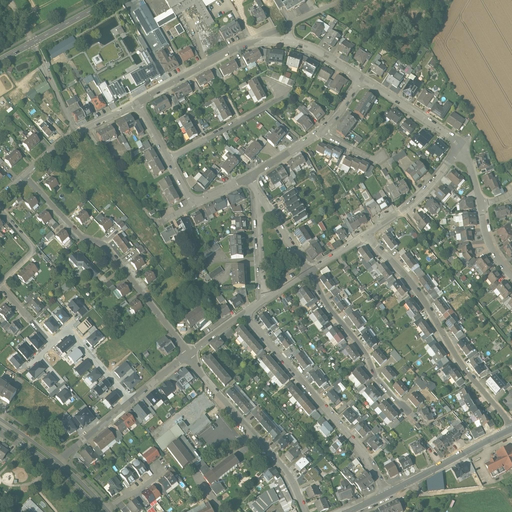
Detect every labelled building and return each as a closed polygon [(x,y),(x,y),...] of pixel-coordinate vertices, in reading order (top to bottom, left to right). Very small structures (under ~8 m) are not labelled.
[(172,0),(167,3),(171,10),(187,0),(172,0)] [(200,0),(187,0),(171,10),(175,17),(195,5),(207,27),(214,23),(205,7),(200,0)] [(272,0),(279,10),(284,8),(282,4),(279,0),(272,0)] [(289,0),(282,4),(284,8),(287,13),(305,2),(304,0),(289,0)] [(136,18),(149,11),(146,6),(133,12),(136,18)] [(255,12),(251,15),(256,25),(266,19),(265,18),(265,17),(263,14),(263,15),(260,9),(260,10),(261,11),(256,14),(255,12)] [(171,10),(154,20),(159,29),(176,19),(175,17),(171,10)] [(153,33),(159,29),(154,20),(149,11),(136,18),(146,36),(153,33)] [(319,20),(316,24),(324,29),(324,30),(327,32),(330,28),(319,20)] [(235,21),(219,31),(224,41),(232,36),(232,37),(235,35),(234,35),(241,31),(235,21)] [(324,29),(316,24),(312,30),(313,31),(312,33),(318,38),(324,30),(324,29)] [(330,28),(327,32),(329,34),(330,34),(331,31),(332,31),(335,26),(332,24),(330,28)] [(180,25),(174,28),(179,36),(184,33),(180,25)] [(174,28),(169,31),(173,38),(179,36),(174,28)] [(159,29),(153,33),(161,48),(168,45),(163,36),(159,29)] [(332,31),(331,31),(330,34),(329,34),(324,42),(333,48),(340,37),(332,31)] [(48,51),(52,59),(77,45),(72,37),(48,51)] [(150,53),(143,41),(140,43),(145,52),(145,51),(146,53),(149,52),(150,53)] [(345,42),(344,42),(342,46),(338,51),(347,57),(353,48),(345,42)] [(189,48),(178,54),(183,63),(193,57),(189,48)] [(365,52),(360,49),(353,59),(357,62),(358,61),(363,65),(366,60),(368,56),(365,54),(366,53),(365,52)] [(256,50),(249,54),(253,62),(257,60),(260,58),(257,52),(256,50)] [(261,50),(257,52),(260,58),(265,56),(265,50),(261,50)] [(269,50),(268,60),(273,61),(273,62),(281,63),(282,51),(269,50)] [(140,55),(147,68),(153,64),(146,53),(145,51),(145,52),(140,55)] [(173,57),(167,61),(164,55),(165,55),(163,52),(156,56),(166,73),(178,66),(173,57)] [(287,61),(288,61),(286,66),(293,68),(293,67),(296,68),(296,69),(297,69),(299,61),(301,56),(289,52),(287,61)] [(249,54),(242,58),(246,66),(249,64),(250,64),(253,62),(249,54)] [(92,59),(96,66),(102,62),(98,55),(92,59)] [(313,62),(307,59),(305,64),(304,66),(305,66),(303,70),(311,75),(317,65),(312,62),(313,62)] [(237,69),(233,61),(225,65),(230,74),(234,71),(237,69)] [(386,69),(377,63),(374,66),(371,71),(380,77),(386,69)] [(140,71),(130,76),(131,78),(137,88),(144,84),(145,85),(145,86),(149,84),(148,82),(150,81),(151,83),(161,77),(153,64),(147,68),(140,71)] [(225,65),(218,69),(222,77),(226,75),(226,76),(230,74),(225,65)] [(318,75),(327,80),(328,79),(332,72),(323,67),(318,75)] [(123,78),(125,82),(131,78),(130,76),(140,71),(139,69),(123,78)] [(209,72),(201,76),(206,84),(210,82),(213,80),(209,72)] [(403,79),(397,75),(397,74),(394,72),(393,72),(390,76),(387,80),(393,84),(392,85),(397,88),(403,79)] [(346,81),(337,75),(333,83),(333,82),(330,87),(337,92),(342,84),(344,85),(346,81)] [(91,76),(84,79),(85,80),(84,81),(86,85),(94,81),(91,76)] [(206,84),(201,76),(194,80),(198,88),(202,86),(206,84)] [(86,85),(84,81),(85,80),(84,79),(83,77),(78,80),(90,102),(99,97),(97,94),(93,97),(86,85)] [(114,102),(126,95),(123,90),(127,87),(130,93),(138,89),(137,88),(131,78),(125,82),(118,86),(117,85),(116,84),(108,88),(107,89),(114,102)] [(413,82),(411,81),(407,86),(403,92),(412,98),(420,87),(419,86),(421,84),(422,84),(415,79),(413,82)] [(247,84),(250,91),(258,86),(255,80),(247,84)] [(47,82),(27,92),(31,100),(51,90),(47,82)] [(104,83),(97,87),(108,106),(114,102),(107,89),(108,88),(104,83)] [(186,85),(179,89),(183,97),(188,95),(187,94),(190,92),(187,87),(186,85)] [(250,91),(254,97),(261,92),(258,86),(250,91)] [(179,89),(171,93),(175,99),(176,102),(184,98),(183,97),(179,89)] [(432,95),(425,90),(417,101),(425,107),(427,104),(427,103),(432,95)] [(261,92),(254,97),(257,103),(264,98),(261,92)] [(366,94),(353,113),(361,118),(364,114),(365,115),(372,104),(371,103),(374,99),(366,94)] [(79,95),(73,98),(76,103),(78,102),(82,99),(79,95)] [(99,97),(90,102),(96,113),(105,108),(99,97)] [(163,97),(158,100),(158,101),(150,106),(152,111),(153,110),(156,115),(163,110),(164,111),(169,108),(168,105),(163,97)] [(73,98),(66,102),(69,107),(76,103),(73,98)] [(220,99),(212,103),(216,110),(223,106),(220,99)] [(431,105),(429,109),(431,111),(436,104),(438,101),(436,99),(431,105)] [(442,109),(436,104),(431,111),(430,112),(442,120),(452,106),(447,102),(442,109)] [(81,109),(80,110),(85,119),(92,115),(86,106),(81,109)] [(223,106),(216,110),(219,116),(227,111),(223,106)] [(315,106),(308,112),(309,114),(316,122),(323,115),(315,106)] [(80,110),(72,114),(77,124),(85,119),(80,110)] [(390,112),(386,118),(387,117),(395,124),(402,117),(401,117),(393,110),(390,112)] [(227,111),(219,116),(222,122),(230,117),(227,111)] [(304,118),(303,116),(296,123),(304,132),(312,126),(304,118)] [(356,123),(347,116),(341,124),(350,131),(356,123)] [(464,121),(460,118),(459,120),(452,116),(447,123),(458,131),(463,125),(465,121),(464,121)] [(130,117),(123,121),(127,130),(131,128),(132,129),(133,128),(135,127),(134,124),(130,117)] [(180,121),(178,122),(182,128),(189,124),(186,118),(180,121)] [(406,121),(403,125),(402,126),(401,127),(406,132),(407,131),(410,133),(409,134),(409,135),(416,127),(407,120),(406,121)] [(127,130),(123,121),(116,125),(121,135),(122,135),(125,133),(124,132),(127,130)] [(142,133),(137,123),(137,122),(134,124),(135,127),(133,128),(137,136),(143,133),(142,133)] [(189,124),(182,128),(185,134),(192,130),(189,124)] [(350,131),(341,124),(335,132),(343,139),(350,131)] [(47,125),(42,130),(48,138),(54,132),(47,125)] [(280,126),(277,129),(283,135),(287,131),(280,126)] [(110,127),(96,135),(102,145),(116,137),(110,127)] [(283,135),(277,129),(274,132),(271,135),(278,141),(283,135)] [(192,130),(185,134),(188,140),(196,136),(192,130)] [(418,137),(415,140),(416,139),(419,142),(418,143),(423,147),(431,138),(423,131),(418,137)] [(278,141),(271,135),(268,138),(269,139),(266,142),(273,148),(278,141)] [(28,140),(34,148),(39,143),(33,136),(28,140)] [(362,140),(356,136),(352,141),(358,145),(362,140)] [(265,143),(259,138),(257,140),(263,146),(265,143)] [(28,140),(23,145),(29,152),(34,148),(28,140)] [(263,146),(257,140),(255,143),(261,148),(263,146)] [(433,147),(430,150),(431,151),(432,149),(435,152),(434,153),(439,157),(447,148),(439,141),(433,147)] [(254,143),(251,146),(248,149),(255,155),(260,149),(254,143)] [(147,145),(141,148),(137,150),(139,154),(149,149),(148,148),(147,145)] [(318,145),(314,153),(322,156),(322,155),(325,148),(318,145)] [(325,148),(322,155),(326,157),(324,160),(328,162),(330,157),(333,151),(326,147),(325,148)] [(255,155),(248,149),(245,152),(240,148),(236,152),(238,153),(242,157),(243,156),(249,161),(249,162),(255,155)] [(236,156),(228,149),(225,151),(227,153),(231,157),(230,158),(237,164),(240,160),(236,156)] [(333,151),(330,157),(337,161),(340,156),(341,153),(334,149),(333,151)] [(152,151),(143,156),(148,165),(157,160),(152,151)] [(403,151),(391,158),(395,164),(406,157),(403,151)] [(10,157),(17,164),(22,159),(15,152),(10,157)] [(68,163),(76,170),(86,159),(79,152),(68,163)] [(485,155),(475,158),(479,170),(485,169),(489,168),(489,167),(485,155)] [(126,161),(123,156),(110,163),(113,168),(126,161)] [(249,161),(243,156),(242,157),(243,157),(240,160),(246,165),(249,161)] [(300,156),(293,161),(298,168),(304,164),(301,158),(300,156)] [(10,157),(5,162),(11,169),(17,164),(10,157)] [(237,164),(230,158),(228,161),(227,160),(227,161),(225,163),(232,170),(237,164)] [(391,158),(386,162),(391,169),(396,166),(395,164),(391,158)] [(345,159),(341,166),(348,170),(349,169),(352,162),(345,159)] [(157,160),(148,165),(151,171),(161,166),(157,160)] [(293,161),(286,165),(287,167),(291,172),(298,168),(293,161)] [(352,162),(349,169),(356,172),(357,171),(360,165),(353,161),(352,162)] [(225,163),(222,167),(219,170),(226,176),(232,170),(225,163)] [(368,167),(361,163),(360,165),(357,171),(364,175),(368,167)] [(427,172),(419,163),(416,166),(415,165),(408,171),(409,172),(406,175),(414,184),(420,179),(419,179),(421,177),(421,178),(427,172)] [(164,172),(161,166),(151,171),(154,177),(164,172)] [(219,171),(212,166),(210,168),(217,174),(219,171)] [(368,167),(364,175),(363,177),(367,179),(372,176),(370,173),(372,169),(368,167)] [(217,174),(210,168),(208,171),(214,177),(217,174)] [(281,168),(274,173),(279,181),(283,179),(283,180),(286,178),(281,168)] [(453,171),(447,178),(452,182),(456,186),(456,185),(460,181),(461,181),(463,180),(462,178),(461,177),(460,177),(453,171)] [(207,172),(204,175),(201,178),(208,184),(214,178),(207,172)] [(274,173),(266,177),(268,180),(270,183),(272,187),(272,186),(272,185),(275,183),(276,184),(279,182),(280,182),(279,181),(274,173)] [(491,174),(483,177),(484,181),(483,182),(484,184),(485,184),(487,186),(485,187),(486,187),(487,188),(490,186),(492,191),(498,189),(494,180),(493,180),(491,174)] [(196,184),(190,177),(185,181),(189,190),(194,186),(196,184)] [(51,178),(47,182),(48,183),(45,186),(51,192),(58,185),(51,178)] [(208,184),(201,178),(198,181),(199,182),(196,184),(203,190),(208,184)] [(173,188),(168,179),(158,184),(163,193),(173,188)] [(402,182),(398,185),(395,186),(394,187),(400,197),(401,197),(404,195),(408,192),(406,188),(404,186),(404,185),(402,182)] [(452,182),(447,188),(450,191),(452,192),(458,186),(456,185),(456,186),(452,182)] [(447,188),(444,185),(442,187),(448,193),(450,191),(447,188)] [(394,187),(390,189),(389,188),(384,191),(391,202),(400,197),(394,187)] [(441,187),(435,195),(442,201),(448,193),(442,187),(441,187)] [(173,188),(163,193),(170,205),(179,200),(173,188)] [(498,189),(492,191),(495,197),(501,194),(498,189)] [(239,191),(227,197),(231,206),(243,200),(239,191)] [(292,193),(281,200),(284,205),(294,198),(295,197),(292,193)] [(464,197),(458,203),(460,205),(464,201),(467,201),(464,197)] [(31,198),(24,204),(30,211),(37,204),(31,198)] [(284,205),(283,206),(286,211),(296,204),(297,203),(294,198),(284,205)] [(221,199),(212,204),(216,213),(225,208),(222,202),(221,199)] [(441,204),(435,199),(432,202),(438,207),(441,204)] [(430,200),(427,204),(427,205),(425,208),(432,215),(433,214),(434,214),(436,212),(436,211),(438,208),(438,207),(432,202),(430,200)] [(467,201),(464,201),(460,205),(461,210),(473,209),(472,205),(471,200),(467,201)] [(384,205),(382,201),(374,205),(379,213),(387,209),(386,208),(384,205)] [(212,204),(202,208),(204,212),(206,217),(207,217),(206,215),(209,214),(210,215),(216,213),(212,204)] [(286,211),(285,211),(288,216),(289,216),(299,209),(296,204),(286,211)] [(374,205),(374,204),(366,209),(365,210),(370,217),(371,219),(379,213),(374,205)] [(370,217),(365,210),(366,209),(364,206),(361,208),(363,211),(367,219),(370,217)] [(505,208),(503,208),(499,209),(498,208),(496,209),(495,211),(497,218),(510,215),(508,207),(505,207),(505,208)] [(299,209),(289,216),(292,221),(302,214),(303,213),(300,208),(299,209)] [(82,211),(78,215),(79,216),(76,219),(81,225),(88,219),(82,211)] [(367,219),(363,211),(359,213),(360,216),(361,216),(364,221),(367,219)] [(45,212),(37,219),(40,222),(41,222),(44,225),(51,218),(45,212)] [(198,214),(194,216),(193,215),(189,217),(194,226),(202,222),(199,216),(197,213),(198,214)] [(423,215),(421,213),(420,213),(414,219),(422,229),(427,225),(428,225),(429,224),(429,222),(428,221),(427,221),(423,215)] [(292,221),(291,221),(294,227),(305,219),(302,214),(292,221)] [(360,216),(354,220),(358,227),(362,225),(366,223),(364,221),(361,216),(360,216)] [(105,218),(101,222),(102,223),(99,226),(105,232),(112,226),(105,218)] [(185,222),(184,220),(175,224),(178,230),(181,236),(182,236),(181,235),(189,231),(189,232),(190,232),(188,228),(185,222)] [(352,232),(347,224),(345,220),(342,222),(343,225),(349,234),(352,232)] [(347,224),(352,232),(355,230),(355,229),(358,227),(354,220),(347,224)] [(239,221),(234,222),(235,222),(236,226),(234,226),(234,233),(242,232),(245,232),(244,221),(239,221)] [(349,234),(343,225),(339,228),(341,230),(345,236),(349,234)] [(505,228),(497,233),(500,238),(500,239),(502,242),(503,242),(508,239),(511,236),(511,231),(509,226),(505,228)] [(170,227),(164,230),(165,232),(159,235),(164,245),(169,242),(167,239),(174,236),(172,231),(170,227)] [(310,242),(302,229),(293,235),(301,247),(307,243),(310,242)] [(341,230),(334,234),(339,242),(346,237),(345,236),(341,230)] [(63,231),(55,237),(61,244),(69,237),(63,231)] [(465,233),(461,234),(461,239),(462,243),(468,242),(472,241),(471,237),(472,237),(472,236),(471,236),(471,233),(471,232),(465,233)] [(51,233),(45,238),(48,241),(54,236),(51,233)] [(121,235),(113,241),(118,248),(126,242),(121,235)] [(388,235),(382,239),(387,245),(393,241),(389,235),(388,235)] [(232,240),(228,240),(230,260),(242,259),(240,240),(232,240)] [(393,241),(387,245),(391,251),(397,247),(393,241)] [(126,242),(118,248),(124,255),(132,249),(126,242)] [(215,244),(194,259),(197,264),(218,249),(215,244)] [(307,257),(317,251),(314,246),(310,249),(304,253),(307,257)] [(364,248),(358,253),(362,258),(368,254),(364,248)] [(466,248),(462,249),(463,256),(468,261),(468,262),(473,257),(471,255),(470,251),(469,248),(466,248)] [(317,251),(307,257),(310,262),(320,255),(317,251)] [(368,254),(362,258),(364,261),(361,263),(367,270),(371,268),(368,264),(372,260),(373,260),(368,254)] [(407,255),(401,259),(406,265),(412,260),(407,254),(407,255)] [(88,265),(82,257),(82,255),(80,255),(78,255),(74,255),(68,261),(75,269),(81,269),(90,280),(98,274),(90,264),(88,265)] [(479,260),(476,263),(480,268),(488,261),(484,256),(479,260)] [(138,257),(133,260),(134,261),(131,264),(136,271),(144,265),(138,257)] [(473,257),(468,262),(468,261),(466,263),(468,265),(470,264),(475,260),(475,259),(473,257)] [(475,260),(470,264),(472,267),(476,263),(479,260),(477,258),(475,259),(475,260)] [(412,260),(406,265),(410,271),(412,270),(416,266),(412,260)] [(492,266),(488,261),(480,268),(484,273),(487,270),(492,266)] [(31,264),(24,270),(31,277),(34,274),(33,273),(37,270),(31,264)] [(371,268),(374,272),(375,271),(375,272),(377,270),(380,268),(377,264),(376,264),(371,268)] [(380,268),(377,270),(380,275),(381,276),(388,271),(383,265),(380,268)] [(218,268),(206,277),(210,281),(222,272),(218,268)] [(242,268),(230,269),(231,289),(243,289),(242,268)] [(326,268),(320,273),(324,278),(326,276),(328,274),(330,273),(326,268)] [(24,270),(18,276),(24,283),(27,279),(28,280),(31,277),(24,270)] [(149,271),(144,274),(145,275),(142,278),(147,285),(155,279),(149,271)] [(388,271),(381,276),(385,282),(392,277),(388,271)] [(421,271),(416,275),(420,281),(426,277),(421,271)] [(496,271),(488,278),(492,284),(496,282),(501,278),(496,271)] [(324,278),(320,281),(324,286),(330,282),(326,276),(324,278)] [(420,281),(419,282),(423,288),(429,283),(432,282),(428,276),(427,276),(420,281)] [(388,285),(387,286),(389,289),(392,287),(397,284),(394,280),(388,285)] [(104,285),(108,289),(113,286),(109,281),(104,285)] [(330,282),(324,286),(329,292),(335,288),(330,282)] [(397,284),(392,287),(397,293),(403,288),(398,282),(397,284)] [(500,286),(496,289),(500,294),(509,287),(505,282),(500,286)] [(429,283),(423,288),(428,294),(428,293),(434,289),(429,283)] [(61,288),(65,292),(69,288),(65,284),(61,288)] [(124,285),(121,287),(120,286),(116,290),(121,297),(122,298),(129,292),(124,285)] [(511,290),(509,287),(500,294),(504,299),(505,299),(508,296),(511,292),(511,290)] [(403,288),(397,293),(401,298),(406,295),(407,294),(403,288)] [(112,291),(118,299),(121,297),(116,290),(115,289),(112,291)] [(307,292),(305,289),(299,293),(303,299),(309,295),(311,293),(309,291),(307,292)] [(242,299),(237,292),(234,293),(236,297),(239,301),(242,299)] [(31,294),(24,301),(26,304),(32,298),(34,297),(31,294)] [(343,294),(338,297),(342,303),(347,300),(343,294)] [(309,295),(303,299),(307,305),(312,302),(313,301),(309,295)] [(406,295),(401,298),(397,301),(399,305),(403,302),(408,298),(406,295)] [(219,296),(214,300),(218,305),(223,301),(219,296)] [(236,297),(227,302),(233,311),(242,305),(239,301),(236,297)] [(342,303),(338,297),(332,301),(336,307),(342,303)] [(504,304),(503,304),(505,306),(508,304),(511,300),(510,298),(510,299),(504,304)] [(36,300),(35,301),(30,304),(32,306),(31,308),(31,307),(30,308),(37,315),(43,308),(36,300)] [(82,308),(75,300),(68,307),(70,309),(69,310),(72,313),(72,312),(75,314),(77,312),(82,308)] [(440,300),(434,304),(438,310),(444,306),(440,300)] [(136,301),(133,303),(132,302),(128,306),(133,312),(134,314),(141,308),(136,301)] [(411,301),(405,305),(409,311),(416,307),(411,301)] [(342,303),(336,307),(341,313),(347,309),(342,303)] [(77,312),(82,318),(88,312),(83,306),(82,308),(77,312)] [(444,306),(438,310),(443,316),(449,311),(444,306)] [(224,307),(215,312),(220,319),(228,314),(224,307)] [(416,307),(409,311),(414,317),(417,314),(420,312),(416,307)] [(4,311),(3,310),(2,311),(0,312),(0,314),(6,321),(13,315),(7,308),(4,311)] [(52,313),(53,314),(59,321),(63,325),(69,320),(58,308),(52,313)] [(198,309),(183,319),(190,329),(192,327),(194,330),(197,328),(195,325),(205,318),(198,309)] [(319,312),(313,316),(317,322),(323,318),(319,312)] [(51,316),(57,323),(59,321),(53,314),(51,316)] [(354,314),(348,319),(353,325),(359,320),(354,314)] [(414,317),(412,319),(415,323),(421,319),(417,314),(414,317)] [(264,316),(260,319),(264,325),(270,321),(269,319),(266,315),(264,316)] [(314,325),(317,322),(313,316),(312,315),(309,317),(314,325)] [(55,325),(57,323),(51,316),(48,318),(50,320),(55,325)] [(448,322),(448,323),(452,320),(456,326),(460,323),(459,322),(456,317),(453,319),(453,318),(448,322)] [(205,318),(195,325),(197,328),(199,331),(198,331),(199,332),(210,325),(205,318)] [(323,318),(317,322),(321,328),(327,324),(323,318)] [(58,329),(55,325),(50,320),(44,325),(52,334),(58,329)] [(359,320),(353,325),(357,331),(363,326),(359,320)] [(456,326),(452,320),(448,323),(446,325),(450,331),(456,326)] [(81,325),(75,330),(82,337),(88,332),(92,328),(86,321),(81,325)] [(270,321),(264,325),(268,331),(270,330),(274,326),(270,321)] [(11,326),(9,328),(15,335),(22,329),(16,322),(11,326)] [(78,322),(72,326),(75,330),(81,325),(78,322)] [(317,322),(314,325),(319,331),(320,330),(322,329),(321,328),(317,322)] [(424,322),(418,327),(422,333),(428,328),(424,322)] [(7,324),(2,328),(5,331),(9,328),(11,326),(8,323),(7,324)] [(322,329),(320,330),(322,333),(326,330),(330,327),(328,325),(322,329)] [(456,326),(450,331),(454,336),(460,332),(463,329),(461,326),(458,328),(456,326)] [(241,327),(235,333),(239,338),(245,332),(241,327)] [(365,330),(361,333),(359,334),(362,337),(370,331),(367,328),(365,330)] [(428,328),(422,333),(427,339),(431,336),(433,334),(428,328)] [(97,332),(95,329),(90,334),(88,335),(91,338),(95,333),(97,332)] [(339,336),(334,330),(328,334),(333,340),(339,336)] [(228,332),(218,340),(223,346),(226,343),(225,342),(232,336),(228,332)] [(245,332),(239,338),(243,343),(249,337),(245,332)] [(460,332),(454,336),(457,340),(463,336),(460,332)] [(101,340),(95,333),(91,338),(86,341),(92,347),(101,340)] [(367,334),(361,339),(366,344),(372,339),(367,334)] [(283,335),(277,339),(282,345),(288,341),(283,335)] [(463,336),(457,340),(460,343),(464,340),(466,339),(466,336),(465,335),(463,336)] [(339,336),(333,340),(337,346),(343,341),(339,336)] [(427,339),(425,340),(428,345),(434,341),(431,336),(427,339)] [(30,342),(32,345),(37,351),(43,346),(35,337),(30,342)] [(249,337),(243,343),(247,347),(254,342),(249,337)] [(24,340),(30,347),(32,345),(30,342),(27,338),(24,340)] [(73,346),(67,339),(57,348),(62,355),(73,346)] [(218,340),(217,339),(209,347),(214,353),(223,346),(218,340)] [(372,339),(366,344),(371,350),(372,349),(376,345),(372,339)] [(160,345),(159,346),(161,348),(160,349),(160,350),(161,352),(162,352),(164,351),(167,354),(174,349),(170,344),(168,342),(166,340),(162,343),(160,345)] [(468,346),(464,340),(460,343),(458,345),(462,351),(468,346)] [(25,341),(22,344),(23,346),(24,345),(29,350),(31,348),(25,341)] [(288,341),(282,345),(286,351),(292,347),(288,341)] [(430,348),(431,349),(437,345),(434,341),(428,345),(430,348)] [(254,342),(247,347),(251,352),(258,347),(254,342)] [(18,350),(27,360),(33,355),(29,350),(24,345),(23,346),(18,350)] [(442,351),(437,345),(431,349),(436,355),(442,351)] [(473,352),(468,346),(462,351),(467,356),(473,352)] [(258,347),(251,352),(255,357),(262,351),(258,347)] [(349,348),(345,352),(349,358),(355,353),(350,347),(349,348)] [(432,358),(436,355),(431,349),(430,348),(427,351),(431,357),(432,358)] [(77,350),(72,354),(68,357),(74,363),(82,356),(77,350)] [(379,351),(372,357),(380,366),(387,361),(379,351)] [(395,351),(390,355),(398,363),(402,359),(395,351)] [(446,357),(442,351),(436,355),(440,361),(445,357),(446,357)] [(70,352),(63,358),(65,360),(68,357),(72,354),(70,352)] [(355,353),(349,358),(354,363),(360,358),(355,353)] [(297,358),(294,360),(299,366),(305,361),(300,355),(297,358)] [(436,355),(432,358),(433,360),(436,364),(440,361),(436,355)] [(16,369),(22,364),(19,360),(16,357),(10,362),(16,369)] [(215,364),(209,357),(206,360),(204,358),(201,361),(208,369),(215,364)] [(449,362),(445,357),(440,361),(444,366),(449,362)] [(268,358),(261,364),(265,368),(272,363),(268,358)] [(476,360),(470,364),(474,370),(480,366),(476,360)] [(81,361),(74,367),(76,369),(83,363),(81,361)] [(83,363),(76,369),(75,370),(80,376),(91,367),(86,361),(83,363)] [(305,361),(299,366),(303,372),(303,371),(309,367),(305,361)] [(130,369),(125,363),(114,373),(120,379),(130,369)] [(272,363),(265,368),(269,373),(276,367),(272,363)] [(45,370),(39,364),(28,373),(34,380),(45,370)] [(223,373),(215,364),(208,369),(216,378),(223,373)] [(482,368),(480,366),(474,370),(479,376),(485,372),(482,368)] [(485,366),(482,368),(485,372),(488,375),(490,374),(491,374),(485,366)] [(276,367),(269,373),(274,378),(280,372),(276,367)] [(309,367),(303,371),(306,375),(307,374),(312,370),(310,367),(309,367)] [(396,378),(388,368),(382,373),(390,383),(396,378)] [(456,374),(451,368),(445,373),(450,379),(456,374)] [(180,373),(188,383),(193,379),(185,369),(182,371),(182,370),(180,372),(181,373),(180,373)] [(101,377),(95,371),(87,379),(92,385),(101,377)] [(364,376),(359,371),(357,372),(352,377),(357,382),(364,376)] [(280,372),(274,378),(278,383),(284,377),(280,372)] [(188,383),(180,373),(179,374),(178,373),(177,375),(175,377),(183,387),(188,383)] [(230,381),(223,373),(216,378),(224,387),(230,381)] [(140,381),(134,374),(124,383),(130,390),(140,381)] [(317,374),(310,378),(314,384),(321,379),(317,374)] [(456,374),(450,379),(454,385),(460,380),(456,374)] [(42,381),(49,389),(54,385),(56,383),(49,375),(42,381)] [(364,376),(357,382),(362,388),(363,387),(369,381),(364,376)] [(495,377),(495,376),(493,378),(486,384),(491,390),(500,382),(495,377)] [(284,377),(278,383),(282,387),(288,382),(284,377)] [(426,387),(419,378),(414,382),(421,391),(426,387)] [(321,379),(314,384),(318,390),(325,385),(321,379)] [(460,380),(454,385),(458,390),(464,385),(460,380)] [(105,392),(110,387),(104,381),(97,388),(93,391),(94,392),(99,397),(105,392)] [(160,389),(167,397),(175,390),(171,385),(169,382),(166,385),(165,384),(163,386),(163,387),(160,389)] [(500,382),(491,390),(496,396),(503,389),(505,388),(504,387),(500,382)] [(399,383),(393,388),(401,397),(408,392),(399,383)] [(430,383),(426,387),(431,392),(435,389),(430,383)] [(47,391),(50,394),(56,388),(54,385),(49,389),(47,391)] [(56,397),(63,405),(73,396),(64,386),(60,390),(62,392),(56,397)] [(336,387),(328,394),(329,395),(326,398),(333,406),(337,403),(338,401),(334,396),(339,391),(336,387)] [(367,391),(364,394),(368,399),(375,393),(371,388),(367,391)] [(7,389),(0,399),(8,405),(15,394),(7,389)] [(294,389),(287,394),(291,399),(298,393),(294,389)] [(237,395),(233,390),(231,391),(227,395),(226,395),(231,401),(237,395)] [(107,394),(103,397),(105,400),(112,394),(110,391),(107,394)] [(459,395),(457,396),(459,399),(458,399),(460,402),(462,401),(468,398),(467,395),(468,395),(466,391),(459,395)] [(112,394),(105,400),(111,407),(120,399),(114,392),(112,394)] [(161,400),(158,396),(155,392),(152,395),(151,394),(149,396),(150,396),(147,399),(153,407),(161,400)] [(298,393),(291,399),(295,404),(302,398),(298,393)] [(375,393),(368,399),(373,405),(375,403),(380,398),(375,393)] [(160,394),(158,396),(161,400),(163,403),(166,401),(160,394)] [(415,394),(409,399),(417,409),(423,403),(415,394)] [(242,400),(237,395),(231,401),(235,406),(242,400)] [(468,398),(462,401),(463,404),(464,407),(472,403),(471,401),(472,400),(470,397),(468,398)] [(302,398),(295,404),(299,408),(306,403),(302,398)] [(242,400),(235,406),(240,411),(247,405),(242,400)] [(142,420),(150,414),(142,403),(134,410),(142,420)] [(310,408),(306,403),(299,408),(304,413),(310,408)] [(379,407),(377,409),(382,413),(388,407),(384,403),(379,407)] [(464,407),(461,408),(465,414),(468,412),(476,408),(474,404),(473,404),(472,403),(464,407)] [(247,405),(240,411),(244,416),(251,410),(247,405)] [(393,413),(388,407),(382,413),(387,419),(393,413)] [(85,409),(91,416),(93,414),(88,408),(85,409)] [(310,408),(304,413),(308,418),(314,412),(310,408)] [(476,408),(468,412),(470,415),(472,418),(472,417),(480,413),(478,410),(477,410),(476,408)] [(91,416),(85,409),(80,414),(88,424),(89,423),(90,424),(91,422),(91,421),(93,420),(91,416)] [(419,414),(418,414),(420,416),(419,417),(421,420),(423,419),(429,416),(428,413),(427,410),(424,412),(419,414)] [(353,416),(349,411),(342,417),(346,422),(353,416)] [(393,413),(387,419),(391,423),(396,418),(397,417),(393,413)] [(480,413),(472,417),(473,420),(474,420),(476,423),(477,422),(484,419),(482,415),(481,415),(480,413)] [(86,427),(88,425),(87,424),(88,424),(80,414),(75,418),(80,425),(83,428),(85,426),(86,427)] [(261,414),(254,420),(259,425),(265,420),(261,414)] [(127,415),(120,421),(127,429),(134,423),(131,419),(130,418),(127,415)] [(177,425),(155,442),(163,452),(167,449),(176,441),(178,439),(179,440),(183,436),(184,437),(190,431),(194,437),(211,424),(204,415),(188,428),(183,422),(178,426),(177,425)] [(429,416),(423,419),(424,421),(424,422),(425,425),(433,421),(432,418),(431,415),(429,416)] [(353,416),(346,422),(350,426),(355,422),(357,420),(353,416)] [(140,424),(134,417),(131,419),(134,423),(136,426),(140,424)] [(77,427),(80,425),(75,418),(72,420),(77,427)] [(326,423),(322,418),(317,423),(321,427),(322,426),(326,423)] [(391,423),(388,425),(390,427),(398,421),(396,418),(391,423)] [(484,419),(477,422),(479,425),(478,425),(480,428),(485,425),(488,424),(487,422),(488,422),(486,418),(484,419)] [(270,425),(265,420),(259,425),(264,430),(270,425)] [(72,426),(69,421),(63,426),(69,435),(76,431),(72,426)] [(126,428),(120,421),(114,426),(118,430),(120,433),(126,428)] [(398,421),(390,427),(392,429),(400,423),(398,421)] [(333,431),(326,423),(322,426),(323,427),(320,430),(326,438),(330,434),(329,433),(333,431)] [(467,432),(459,424),(457,426),(458,427),(465,434),(467,432)] [(275,430),(270,425),(264,430),(268,436),(275,430)] [(365,429),(361,425),(359,426),(354,431),(358,435),(365,429)] [(465,434),(458,427),(456,429),(455,429),(453,430),(454,431),(459,437),(461,436),(462,436),(465,434)] [(365,429),(358,435),(362,440),(369,434),(365,429)] [(118,430),(114,434),(119,440),(123,437),(120,433),(118,430)] [(279,435),(275,430),(268,436),(272,441),(273,441),(279,435)] [(107,431),(100,437),(107,446),(114,440),(111,436),(107,431)] [(459,437),(454,431),(452,433),(452,434),(450,436),(454,441),(456,443),(459,440),(458,440),(460,438),(459,437)] [(119,440),(114,434),(111,436),(114,440),(116,443),(119,440)] [(450,436),(448,434),(446,436),(446,437),(444,439),(449,445),(450,446),(453,443),(452,443),(454,441),(450,436)] [(279,435),(273,441),(272,441),(271,442),(273,445),(281,437),(279,435)] [(184,437),(183,436),(179,440),(178,439),(176,441),(167,449),(183,469),(193,462),(197,467),(203,462),(184,437)] [(107,446),(100,437),(94,442),(97,446),(100,451),(101,451),(107,446)] [(289,443),(288,441),(288,438),(286,438),(280,443),(277,446),(278,447),(279,447),(280,448),(280,451),(282,452),(289,446),(291,444),(290,442),(289,443)] [(373,438),(366,444),(370,449),(377,443),(373,438)] [(444,439),(443,438),(441,440),(439,443),(444,448),(445,449),(448,447),(448,446),(449,445),(444,439)] [(335,444),(331,447),(336,452),(342,446),(341,445),(345,442),(343,440),(341,441),(339,439),(335,444)] [(439,443),(437,441),(435,443),(434,443),(433,444),(432,445),(435,448),(438,451),(439,451),(440,450),(441,450),(444,448),(439,443)] [(377,443),(370,449),(375,453),(379,449),(381,447),(377,443)] [(420,443),(410,447),(415,457),(418,456),(422,454),(421,454),(425,452),(420,443)] [(100,451),(97,446),(93,450),(95,453),(98,456),(102,452),(101,451),(100,451)] [(93,455),(88,448),(80,455),(86,462),(88,465),(89,465),(93,461),(94,462),(95,462),(97,461),(97,459),(93,455)] [(153,449),(142,457),(146,462),(148,465),(159,456),(153,449)] [(511,454),(509,449),(495,456),(493,457),(492,460),(493,462),(484,467),(491,481),(511,470),(511,454)] [(293,450),(284,458),(290,464),(299,456),(297,454),(297,453),(297,452),(296,453),(294,450),(293,450)] [(205,477),(204,478),(210,486),(210,487),(218,481),(239,464),(233,456),(213,471),(205,477)] [(407,457),(404,459),(404,460),(399,462),(399,463),(401,468),(403,471),(413,466),(408,458),(407,457)] [(304,459),(294,468),(299,474),(304,470),(310,465),(304,459)] [(143,468),(137,461),(131,466),(135,472),(140,477),(146,472),(143,468)] [(355,461),(351,464),(353,468),(355,470),(359,466),(355,461)] [(203,462),(197,467),(205,477),(213,471),(210,468),(209,469),(203,462)] [(395,469),(392,464),(385,468),(390,479),(398,475),(395,469)] [(469,474),(465,467),(464,464),(452,470),(457,480),(469,474)] [(469,475),(475,472),(471,464),(465,467),(469,474),(469,475)] [(172,468),(168,471),(170,474),(173,478),(177,475),(172,468)] [(131,475),(126,470),(120,475),(125,482),(129,486),(135,481),(131,475)] [(267,474),(264,477),(268,482),(271,480),(271,479),(272,480),(277,476),(272,470),(267,474)] [(352,479),(344,470),(340,473),(348,482),(351,480),(352,479)] [(318,477),(312,471),(303,479),(307,484),(310,481),(312,482),(318,477)] [(170,474),(164,478),(171,487),(177,482),(173,478),(170,474)] [(442,474),(427,482),(428,493),(444,491),(442,474)] [(355,485),(353,486),(356,490),(357,489),(360,493),(372,483),(367,475),(362,479),(355,485)] [(359,476),(352,482),(355,485),(362,479),(359,476)] [(171,487),(164,478),(158,483),(161,487),(165,491),(171,487)] [(291,502),(280,479),(273,483),(275,486),(276,488),(277,488),(283,500),(285,505),(291,502)] [(117,486),(112,480),(107,484),(110,487),(110,491),(108,492),(111,497),(115,494),(116,495),(118,494),(117,492),(119,490),(120,491),(117,486)] [(218,481),(210,487),(210,486),(210,487),(216,496),(224,489),(218,481)] [(154,490),(152,487),(148,491),(155,500),(160,497),(154,490)] [(159,488),(158,487),(154,490),(160,497),(163,494),(159,488)] [(357,493),(352,487),(348,490),(350,492),(352,497),(357,493)] [(283,500),(277,488),(276,488),(272,491),(277,502),(283,500)] [(310,490),(305,492),(308,501),(319,497),(315,489),(315,488),(310,490)] [(348,490),(348,489),(344,491),(343,491),(336,495),(340,503),(352,498),(352,497),(350,492),(348,490)] [(155,500),(148,491),(142,496),(146,501),(149,505),(152,508),(157,503),(155,500)] [(263,495),(248,509),(251,511),(263,511),(269,507),(277,503),(278,503),(277,502),(272,491),(263,495)] [(285,505),(283,500),(277,502),(278,503),(277,503),(281,511),(286,511),(288,511),(285,505)] [(135,501),(132,503),(129,505),(126,507),(129,511),(139,511),(142,510),(138,506),(135,501)] [(149,505),(146,501),(141,505),(147,511),(152,508),(149,505)] [(317,504),(314,505),(316,511),(324,511),(327,511),(323,501),(317,504)] [(399,502),(394,503),(394,502),(391,504),(392,504),(394,511),(402,511),(401,508),(402,508),(401,505),(400,505),(399,502)]
